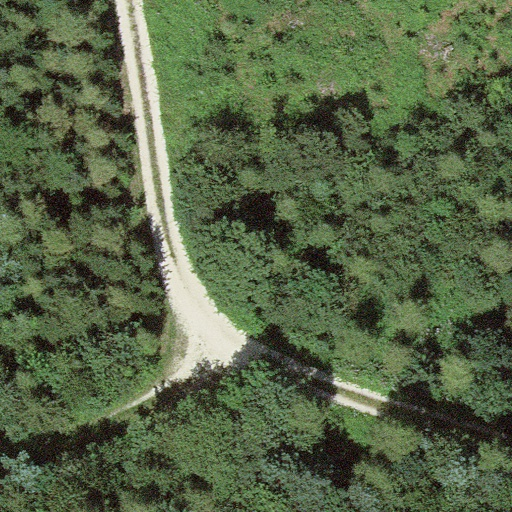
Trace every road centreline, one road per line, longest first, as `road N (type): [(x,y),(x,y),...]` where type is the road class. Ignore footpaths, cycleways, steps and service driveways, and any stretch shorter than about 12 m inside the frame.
road 1 (track): [(0,473),(155,407),(216,345),(181,284),(156,175),(133,0)]
road 2 (track): [(216,345),(326,394),(511,450)]
